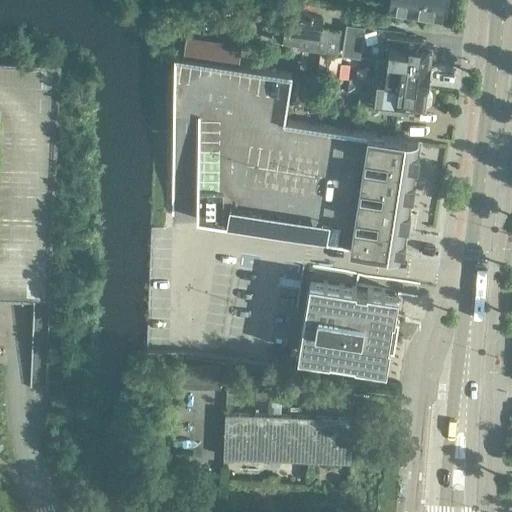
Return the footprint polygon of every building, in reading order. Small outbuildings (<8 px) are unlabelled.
[(390,0),(389,8),(422,12),(432,14),(432,16),(442,18),(445,0),(390,0)] [(267,6),(242,3),(241,16),(266,18),(267,6)] [(322,16),(286,12),(284,31),(273,29),(272,40),(297,43),(296,47),(322,51),(338,53),(340,31),(324,29),(324,31),(320,30),(322,16)] [(346,24),(342,50),(341,54),(358,56),(361,40),(363,41),(365,28),(346,24)] [(386,42),(383,58),(430,64),(431,63),(431,62),(431,61),(433,61),(436,58),(437,51),(435,48),(433,48),(433,44),(421,43),(422,39),(422,38),(387,33),(386,42)] [(186,35),(183,55),(239,64),(242,44),(186,35)] [(183,55),(175,54),(174,74),(174,97),(172,215),(173,215),(197,219),(199,219),(199,213),(221,213),(221,214),(221,215),(221,216),(222,216),(222,217),(222,218),(223,219),(224,220),(225,221),(226,222),(227,222),(228,222),(230,223),(231,224),(234,224),(401,251),(418,140),(376,133),(285,119),(284,119),(292,72),(239,64),(183,55)] [(339,56),(322,54),(318,77),(336,79),(339,56)] [(428,87),(430,64),(383,58),(380,58),(377,81),(428,87)] [(0,297),(51,299),(59,101),(61,63),(0,60),(0,297)] [(340,61),(338,77),(348,78),(350,62),(340,61)] [(428,88),(428,87),(377,81),(375,105),(380,106),(402,108),(413,109),(413,104),(425,106),(426,102),(428,103),(431,100),(432,93),(430,90),(427,90),(428,88)] [(395,314),(398,297),(394,292),(394,291),(356,285),(355,285),(310,278),(298,352),(327,357),(327,361),(356,366),(357,361),(382,365),(387,361),(390,344),(394,345),(395,338),(398,322),(399,315),(395,314)] [(221,364),(182,362),(181,386),(220,387),(220,381),(220,380),(221,364)] [(269,398),(269,390),(256,389),(255,398),(268,398),(269,398)] [(311,400),(311,391),(298,391),(297,400),(310,400),(311,400)] [(353,402),(353,393),(340,393),(339,401),(352,402),(353,402)] [(267,414),(226,412),(224,456),(238,457),(238,453),(266,454),(267,414)] [(309,415),(267,414),(266,454),(265,458),(280,459),(281,454),(308,455),(309,415)] [(309,415),(308,455),(308,460),(322,460),(322,456),(350,457),(350,461),(351,461),(352,417),(309,415)]
